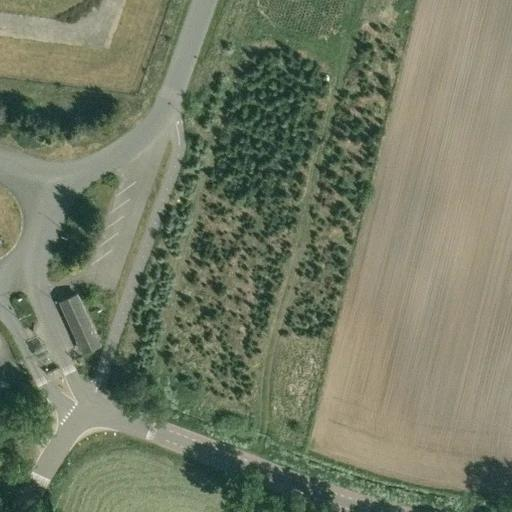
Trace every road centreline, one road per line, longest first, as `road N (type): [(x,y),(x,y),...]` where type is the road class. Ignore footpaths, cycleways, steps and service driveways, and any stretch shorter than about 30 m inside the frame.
road 1 (tertiary): [(366,511),(87,409)]
road 2 (unclassified): [(202,0),(151,144),(30,192)]
road 3 (unclassified): [(87,409),(25,260)]
road 4 (unclassified): [(0,298),(40,382),(72,416)]
